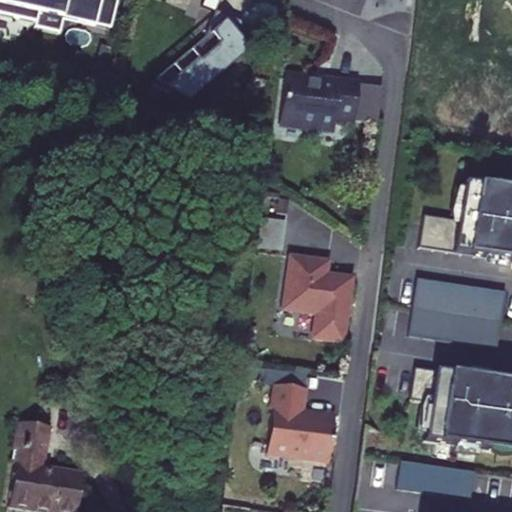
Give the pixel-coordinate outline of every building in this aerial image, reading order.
[(0,0),(0,15),(34,23),(35,23),(38,13),(61,19),(94,27),(100,0),(0,0)] [(204,39),(152,83),(169,93),(174,88),(187,103),(238,59),(231,51),(237,38),(242,24),(215,12),(204,39)] [(231,51),(238,59),(248,51),(237,38),(231,51)] [(357,86),(283,79),(277,125),(313,129),(313,126),(332,129),(333,120),(352,122),(357,86)] [(174,88),(169,93),(187,103),(174,88)] [(420,218),(416,250),(511,264),(511,193),(460,185),(454,223),(420,218)] [(282,224),(261,221),(257,249),(278,252),(282,224)] [(328,263),(288,258),(282,304),(289,313),(314,317),(311,336),(316,342),(342,345),(352,280),(332,277),(332,279),(325,278),(328,263)] [(504,293),(415,279),(411,309),(500,323),(504,293)] [(500,323),(411,309),(407,337),(496,350),(500,323)] [(427,404),(421,442),(511,456),(511,384),(412,369),(407,401),(427,404)] [(304,395),(275,392),(267,456),(328,465),(334,418),(315,415),(312,416),(311,421),(301,420),(304,395)] [(47,429),(16,424),(10,465),(14,465),(6,508),(31,511),(74,511),(80,476),(40,469),(47,429)] [(468,500),(472,474),(399,463),(395,489),(468,500)]
